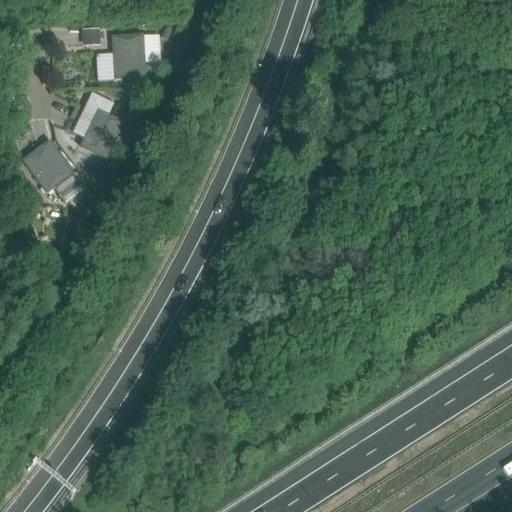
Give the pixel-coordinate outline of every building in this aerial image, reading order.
[(96,31),(85,32),(86,43),(97,43),(96,31)] [(143,38),(113,39),(115,71),(114,74),(114,79),(116,81),(122,80),(124,79),(145,78),(143,38)] [(125,124),(98,112),(81,148),(107,161),(125,124)] [(73,174),(50,143),(24,162),(42,186),(42,188),(46,193),(48,193),(52,190),(54,188),(73,174)] [(93,163),(88,173),(98,178),(103,168),(93,163)] [(46,251),(46,262),(60,263),(61,252),(46,251)]
